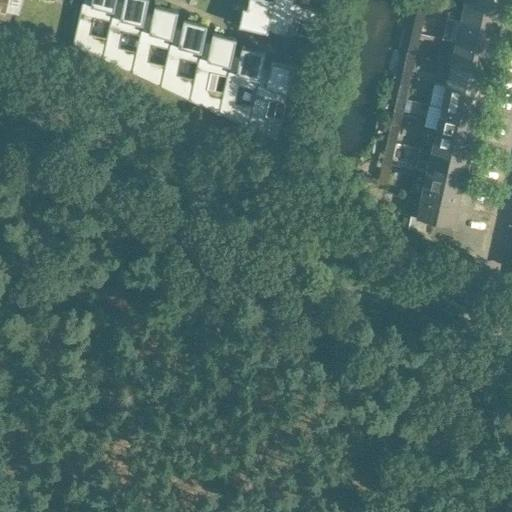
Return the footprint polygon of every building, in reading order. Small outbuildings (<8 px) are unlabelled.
[(0,0),(0,11),(5,13),(8,0),(0,0)] [(82,0),(72,45),(103,59),(116,0),(82,0)] [(146,12),(148,0),(116,0),(103,59),(132,73),(146,12)] [(319,9),(291,3),(278,0),(248,0),(247,7),(243,7),(239,25),(283,35),(291,37),(292,35),(284,33),(288,17),(316,24),(319,9)] [(419,0),(417,9),(425,11),(427,0),(419,0)] [(477,0),(465,0),(461,19),(499,28),(504,6),(477,0)] [(175,25),(178,10),(155,5),(153,13),(146,12),(132,73),(161,87),(175,25)] [(417,9),(414,23),(422,25),(425,11),(417,9)] [(204,39),(207,24),(184,19),(182,27),(175,25),(161,87),(190,100),(204,39)] [(461,19),(456,41),(494,50),(499,28),(461,19)] [(233,53),(236,38),(213,33),(211,41),(204,39),(190,100),(219,114),(233,53)] [(283,35),(280,48),(288,51),(291,37),(283,35)] [(410,39),(407,53),(415,55),(418,41),(410,39)] [(456,41),(451,63),(489,72),(494,50),(456,41)] [(262,67),(265,52),(242,46),(240,54),(233,53),(219,114),(248,128),(262,67)] [(407,53),(404,67),(412,69),(415,55),(407,53)] [(269,68),(262,67),(248,128),(277,141),(279,134),(282,119),(281,119),(265,115),(268,99),(285,103),(284,103),(286,103),(294,65),(271,60),(269,68)] [(451,63),(446,85),(484,93),(489,72),(451,63)] [(435,82),(430,104),(442,107),(479,115),(484,93),(446,85),(435,82)] [(400,83),(397,97),(405,99),(408,85),(400,83)] [(397,97),(394,110),(402,112),(405,99),(397,97)] [(442,107),(437,129),(474,137),(479,115),(442,107)] [(390,127),(387,141),(396,142),(399,129),(390,127)] [(437,129),(432,150),(469,159),(474,137),(437,129)] [(387,141),(384,154),(392,156),(396,142),(387,141)] [(464,181),(469,159),(432,150),(429,162),(417,159),(415,170),(427,172),(464,181)] [(381,171),(378,184),(392,188),(395,174),(389,173),(381,171)] [(427,172),(422,194),(459,203),(464,181),(427,172)] [(422,194),(417,216),(411,215),(408,227),(432,239),(436,221),(454,225),(459,203),(422,194)]
